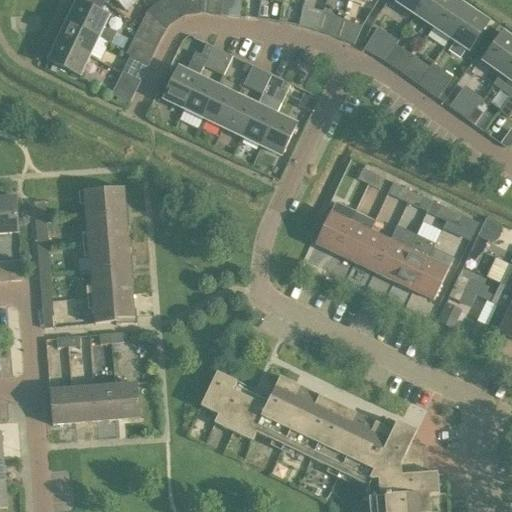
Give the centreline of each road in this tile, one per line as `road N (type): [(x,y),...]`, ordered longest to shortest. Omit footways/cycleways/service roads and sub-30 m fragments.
road 1 (residential): [(351,55),(262,248),(260,293),(481,398)]
road 2 (residential): [(351,55),(263,29),(188,25),(169,46),(143,108)]
road 3 (residential): [(511,161),(351,55)]
road 4 (residential): [(36,388),(30,294),(0,296)]
road 5 (residential): [(43,511),(36,388)]
